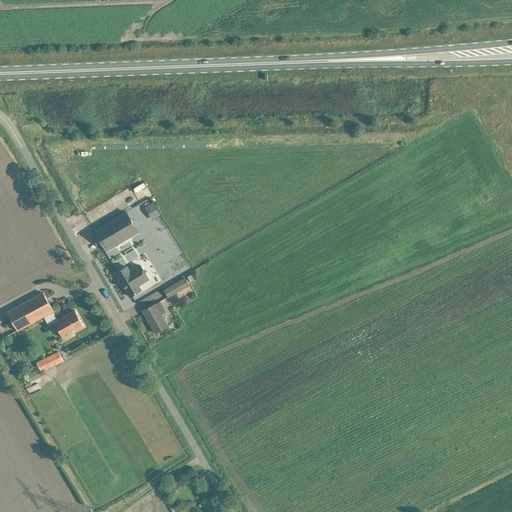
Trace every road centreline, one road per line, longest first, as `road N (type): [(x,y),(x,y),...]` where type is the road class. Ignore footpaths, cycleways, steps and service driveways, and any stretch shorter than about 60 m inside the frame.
road 1 (unclassified): [(231,511),(0,117)]
road 2 (secondary): [(0,73),(377,59)]
road 3 (secondary): [(511,44),(377,59)]
road 4 (secondary): [(377,59),(511,60)]
